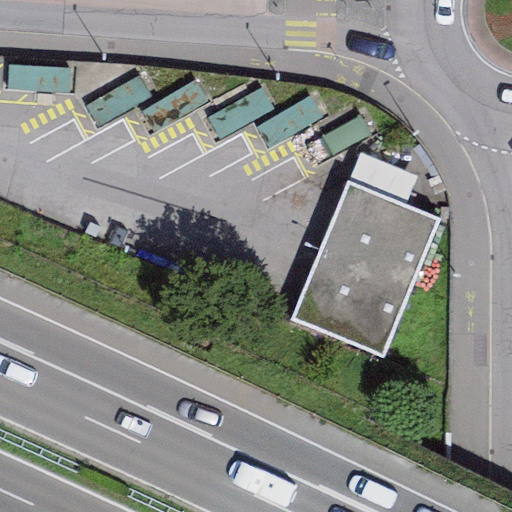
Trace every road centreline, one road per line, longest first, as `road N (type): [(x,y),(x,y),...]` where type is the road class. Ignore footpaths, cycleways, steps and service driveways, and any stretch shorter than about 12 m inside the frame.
road 1 (trunk): [(250,493),(0,382)]
road 2 (residential): [(425,3),(236,0)]
road 3 (tertiary): [(425,3),(444,65),(467,89),(511,108)]
